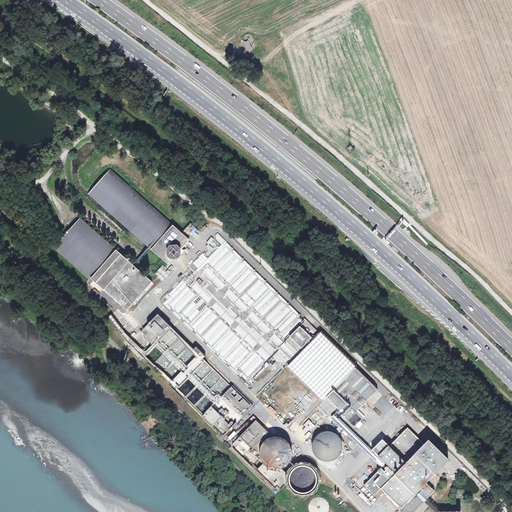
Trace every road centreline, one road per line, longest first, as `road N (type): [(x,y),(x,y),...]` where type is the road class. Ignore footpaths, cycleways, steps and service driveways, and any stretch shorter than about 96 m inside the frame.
road 1 (track): [(511,509),(218,219),(0,57)]
road 2 (motorway): [(65,0),(302,180),(511,373)]
road 3 (motorway): [(511,342),(280,132),(109,0)]
road 4 (track): [(148,0),(511,309)]
road 5 (track): [(0,165),(32,184),(44,180),(92,122)]
